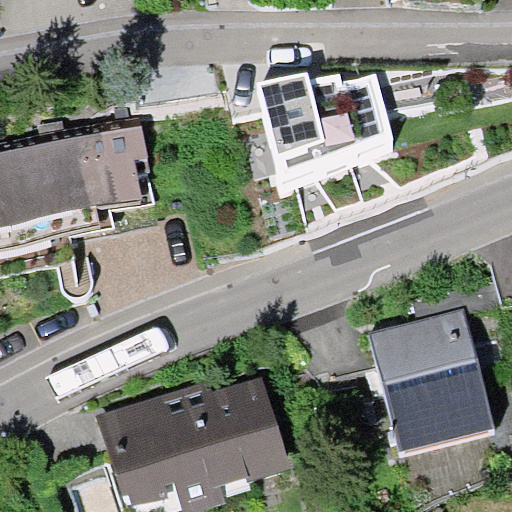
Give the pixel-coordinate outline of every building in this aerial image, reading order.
[(376,77),(343,85),(340,76),(309,83),(306,74),(260,84),(282,188),(394,144),(376,77)] [(291,227),(250,90),(224,97),(265,235),(291,227)] [(159,204),(139,119),(53,137),(0,148),(0,277),(58,265),(53,243),(63,241),(117,228),(114,214),(159,204)] [(401,456),(494,433),(463,311),(370,334),(401,456)] [(293,472),(263,376),(213,391),(209,380),(95,415),(125,511),(200,511),(226,504),(222,493),(293,472)]
